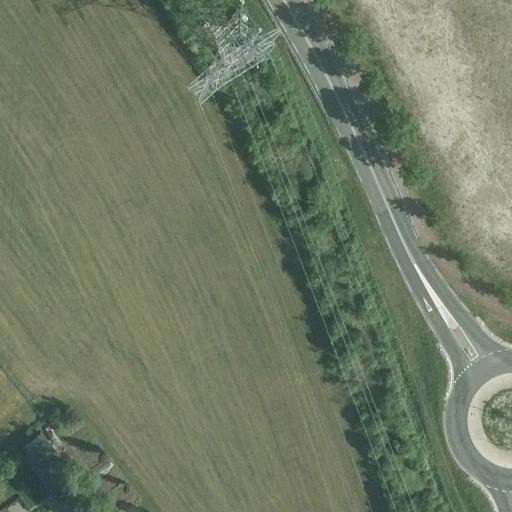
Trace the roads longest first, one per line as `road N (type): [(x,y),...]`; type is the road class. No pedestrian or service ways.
road 1 (secondary): [(433,297),(280,0)]
road 2 (secondary): [(468,381),(457,399),(456,441),(482,473),(502,481)]
